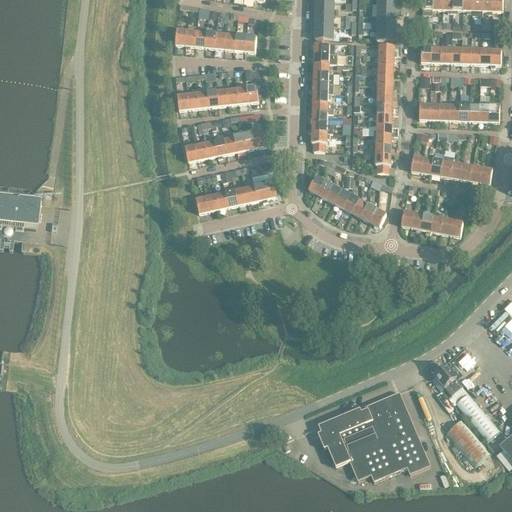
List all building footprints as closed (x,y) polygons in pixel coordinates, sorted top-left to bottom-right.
[(433,16),(433,13),(433,0),(423,0),(423,12),(428,13),(428,16),(433,16)] [(433,0),(433,13),(443,13),(443,0),(433,0)] [(453,16),(453,13),(453,0),(443,0),(443,13),(448,13),(448,16),(453,16)] [(458,14),(463,14),(463,0),(453,0),(453,13),(453,16),(458,16),(458,14)] [(473,17),(473,14),(473,0),(463,0),(463,14),(468,14),(468,17),(473,17)] [(482,19),(483,14),(483,0),(473,0),(473,14),(473,17),(473,19),(482,19)] [(492,18),(492,15),(493,0),(490,0),(483,0),(483,14),(487,14),(487,18),(492,18)] [(493,0),(492,15),(503,15),(503,0),(493,0)] [(334,6),(316,5),(316,18),(333,18),(334,6)] [(396,8),(378,7),(378,20),(395,20),(396,8)] [(199,14),(199,21),(209,22),(209,16),(209,15),(210,12),(206,12),(200,11),(200,10),(199,14)] [(218,25),(228,27),(230,16),(220,15),(218,25)] [(333,18),(316,18),(316,30),(333,31),(333,18)] [(356,19),(346,19),(346,31),(352,31),(352,25),(356,25),(356,19)] [(395,20),(378,20),(378,32),(395,33),(395,20)] [(333,43),(333,31),(316,30),(315,43),(333,43)] [(176,48),(186,49),(187,32),(182,31),(182,34),(177,34),(176,48)] [(196,50),(206,51),(207,34),(207,31),(198,31),(197,36),(196,50)] [(191,50),(196,50),(197,36),(192,35),(192,32),(187,32),(186,49),(186,52),(190,52),(191,50)] [(394,45),(395,33),(378,32),(377,45),(394,45)] [(206,51),(215,52),(217,37),(212,37),(212,34),(207,34),(206,51)] [(215,52),(225,53),(227,35),(217,35),(217,37),(215,52)] [(225,53),(235,54),(236,39),(232,39),(232,36),(227,35),(225,53)] [(235,54),(245,55),(247,37),(242,37),(241,40),(236,39),(235,54)] [(247,37),(245,55),(255,56),(256,41),(251,41),(252,38),(247,37)] [(421,66),(431,66),(432,52),(427,52),(427,45),(422,45),(421,66)] [(315,47),(315,57),(335,58),(335,48),(315,47)] [(461,67),(471,68),(471,53),(472,48),(462,48),(462,53),(461,67)] [(380,49),(379,59),(394,60),(394,59),(397,60),(397,55),(394,55),(394,50),(380,49)] [(441,67),(451,67),(452,49),(447,49),(447,52),(442,52),(441,67)] [(451,67),(461,67),(462,53),(457,53),(457,49),(452,49),(451,67)] [(481,68),(491,68),(491,51),(487,50),(487,53),(481,53),(481,68)] [(491,51),(491,68),(491,71),(496,71),(496,68),(501,68),(502,54),(496,54),(497,51),(491,51)] [(431,66),(441,67),(442,52),(432,52),(431,66)] [(471,68),(481,68),(481,53),(471,53),(471,68)] [(315,57),(315,67),(329,68),(338,68),(338,58),(335,58),(315,57)] [(379,64),(379,69),(394,70),(394,60),(379,59),(377,59),(377,64),(379,64)] [(315,67),(314,77),(332,77),(332,73),(329,72),(329,68),(315,67)] [(360,68),(356,68),(356,78),(360,78),(366,79),(367,69),(360,68)] [(379,78),(379,79),(393,80),(394,70),(379,69),(379,74),(376,74),(376,78),(379,78)] [(245,74),(246,83),(260,83),(259,74),(245,74)] [(206,83),(206,85),(216,84),(215,77),(206,78),(206,83)] [(314,77),(314,87),(334,88),(334,77),(332,77),(314,77)] [(379,84),(378,89),(393,89),(393,80),(379,79),(379,80),(376,79),(376,84),(379,84)] [(420,91),(431,91),(431,80),(420,80),(420,91)] [(451,89),(461,90),(461,81),(451,81),(451,89)] [(466,90),(471,90),(471,82),(463,81),(463,85),(466,85),(466,90)] [(481,90),(491,91),(491,82),(481,82),(481,90)] [(496,89),(501,89),(501,82),(491,82),(491,91),(491,92),(495,92),(496,89)] [(314,96),(314,97),(331,98),(340,98),(340,88),(334,88),(314,87),(314,92),(311,92),(311,96),(314,96)] [(237,89),(237,93),(239,107),(248,106),(247,92),(246,89),(246,88),(237,89)] [(246,89),(247,92),(248,106),(259,105),(257,90),(252,91),(252,88),(246,89)] [(376,99),(378,99),(393,99),(393,89),(378,89),(378,94),(376,94),(376,99)] [(197,91),(198,97),(199,112),(209,110),(207,95),(207,93),(206,90),(197,91)] [(222,94),(217,95),(219,109),(229,108),(227,94),(227,91),(222,92),(222,93),(222,94)] [(227,91),(227,94),(229,108),(239,107),(237,93),(232,93),(232,91),(227,91)] [(207,93),(207,95),(209,110),(219,109),(217,95),(212,95),(212,92),(207,93)] [(189,113),(188,97),(187,95),(183,96),(183,99),(178,99),(179,114),(189,113)] [(187,95),(188,97),(189,113),(199,112),(198,97),(193,98),(192,95),(187,95)] [(314,97),(313,107),(328,107),(328,102),(331,102),(331,98),(314,97)] [(378,104),(378,109),(392,109),(393,99),(378,99),(376,99),(375,104),(378,104)] [(479,125),(489,125),(490,111),(490,99),(480,99),(480,111),(479,125)] [(490,111),(489,125),(499,126),(500,111),(500,106),(490,105),(490,99),(490,111)] [(459,124),(469,125),(470,110),(470,104),(460,104),(460,110),(459,124)] [(469,125),(479,125),(480,111),(475,110),(475,107),(470,107),(470,104),(470,110),(469,125)] [(420,123),(430,123),(430,109),(430,106),(426,106),(425,109),(420,109),(420,123)] [(430,123),(440,124),(440,109),(436,109),(436,106),(430,106),(430,109),(430,123)] [(440,124),(450,124),(450,110),(450,106),(446,106),(445,109),(440,109),(440,124)] [(450,124),(459,124),(460,110),(455,110),(455,107),(450,106),(450,110),(450,124)] [(313,117),(328,117),(334,117),(334,112),(328,112),(328,107),(313,107),(313,112),(311,112),(311,116),(313,116),(313,117)] [(375,119),(377,119),(392,119),(392,109),(378,109),(373,109),(373,118),(375,118),(375,119)] [(313,117),(313,127),(327,127),(328,117),(313,117)] [(377,123),(377,129),(392,129),(392,119),(377,119),(375,119),(375,123),(377,123)] [(231,121),(223,123),(224,130),(232,128),(231,125),(231,121)] [(309,136),(312,136),(331,137),(333,137),(334,127),(331,127),(327,127),(313,127),(313,131),(309,131),(309,136)] [(351,127),(343,127),(342,138),(346,138),(351,138),(351,127)] [(374,138),(377,138),(391,139),(392,129),(377,129),(369,129),(369,138),(374,138)] [(249,138),(244,139),(247,153),(256,151),(253,137),(253,134),(248,135),(249,138)] [(263,135),(253,137),(256,151),(266,149),(263,135)] [(312,147),(314,147),(325,147),(327,147),(327,142),(330,142),(331,137),(312,136),(312,147)] [(428,138),(418,136),(416,144),(426,146),(427,140),(428,138)] [(455,141),(454,146),(457,147),(458,142),(458,138),(448,137),(447,141),(455,141)] [(229,142),(224,143),(227,157),(237,155),(234,141),(233,138),(229,139),(229,142)] [(377,143),(377,148),(391,149),(391,139),(377,138),(374,138),(374,143),(377,143)] [(214,141),(214,142),(215,145),(218,159),(218,162),(223,161),(222,158),(227,157),(224,143),(224,139),(214,141)] [(244,139),(234,141),(237,155),(247,153),(244,139)] [(489,147),(497,148),(498,140),(490,139),(489,147)] [(210,146),(205,147),(208,161),(218,159),(215,145),(214,142),(209,143),(210,146)] [(195,146),(195,148),(198,163),(208,161),(205,147),(200,148),(199,145),(195,146)] [(198,163),(195,148),(195,146),(190,147),(191,150),(185,151),(188,165),(198,163)] [(325,147),(314,147),(314,155),(324,155),(325,147)] [(374,158),(376,158),(391,159),(391,149),(377,148),(376,153),(374,153),(374,158)] [(376,168),(378,168),(389,169),(390,169),(391,159),(376,158),(374,158),(374,163),(376,163),(376,168)] [(411,175),(421,176),(424,162),(424,159),(420,158),(419,161),(414,160),(411,175)] [(421,176),(431,178),(434,164),(429,163),(430,160),(424,159),(424,162),(421,176)] [(441,180),(451,181),(453,167),(454,161),(444,159),(444,162),(443,165),(441,180)] [(431,178),(441,180),(443,165),(444,162),(439,161),(439,164),(434,164),(431,178)] [(337,168),(327,164),(326,168),(336,172),(337,168)] [(451,181),(461,183),(463,169),(464,165),(459,165),(458,168),(453,167),(451,181)] [(461,183),(470,184),(473,170),(468,169),(469,166),(464,165),(463,169),(461,183)] [(260,168),(262,177),(272,175),(270,166),(260,168)] [(348,178),(349,174),(337,168),(336,172),(335,173),(348,178)] [(389,169),(378,168),(378,177),(388,177),(389,169)] [(470,184),(480,186),(482,172),(483,169),(478,168),(478,171),(473,170),(470,184)] [(482,172),(480,186),(490,188),(493,173),(487,172),(487,169),(483,169),(482,172)] [(221,176),(223,185),(232,183),(230,174),(221,176)] [(202,180),(203,187),(212,185),(211,178),(202,180)] [(309,193),(318,198),(325,185),(326,183),(322,180),(321,183),(316,180),(309,193)] [(263,183),(264,185),(264,186),(267,202),(277,200),(273,181),(263,183)] [(322,200),(327,203),(334,190),(329,188),(331,185),(326,183),(325,185),(318,198),(316,202),(320,204),(322,200)] [(382,187),(374,183),(371,187),(371,190),(379,194),(380,191),(382,187)] [(259,189),(254,190),(258,204),(267,202),(264,186),(264,185),(259,186),(259,189)] [(393,192),(382,187),(380,191),(391,196),(393,192)] [(254,190),(245,192),(248,206),(258,204),(254,190)] [(327,203),(336,207),(342,195),(344,192),(339,190),(338,192),(334,190),(327,203)] [(225,194),(225,195),(229,211),(238,208),(235,194),(230,195),(230,192),(225,194)] [(245,192),(235,194),(238,208),(248,206),(245,192)] [(336,207),(344,212),(351,199),(347,197),(348,194),(344,192),(342,195),(336,207)] [(221,197),(216,198),(219,213),(229,211),(225,195),(225,194),(220,195),(221,197)] [(206,198),(206,199),(209,215),(219,213),(216,198),(211,199),(210,197),(206,198)] [(206,199),(206,198),(201,199),(201,202),(196,203),(199,217),(209,215),(206,199)] [(344,212),(353,217),(360,204),(361,201),(357,199),(355,202),(351,199),(344,212)] [(353,217),(362,221),(369,208),(364,206),(366,204),(361,201),(360,204),(353,217)] [(15,204),(15,206),(0,203),(0,225),(36,230),(38,208),(18,206),(18,205),(15,204)] [(369,208),(362,221),(371,226),(377,213),(379,211),(375,209),(376,206),(371,203),(369,208)] [(377,213),(371,226),(380,231),(386,218),(382,215),(383,213),(379,211),(377,213)] [(402,229),(411,231),(414,217),(415,214),(410,213),(409,216),(404,215),(402,229)] [(411,231),(421,233),(424,219),(419,218),(420,215),(415,214),(414,217),(411,231)] [(431,235),(434,221),(434,217),(430,217),(429,220),(424,219),(421,233),(426,234),(426,237),(430,238),(431,235)] [(431,235),(441,237),(443,223),(439,222),(440,218),(434,217),(434,221),(431,235)] [(441,237),(450,239),(453,224),(454,221),(449,220),(449,224),(443,223),(441,237)] [(453,224),(450,239),(460,241),(463,226),(458,225),(459,222),(454,221),(453,224)] [(441,394),(445,390),(452,399),(463,390),(445,368),(433,377),(436,380),(432,383),(441,394)] [(322,436),(319,437),(325,452),(329,451),(337,470),(350,465),(358,484),(371,479),(374,486),(408,472),(410,478),(431,470),(400,396),(319,429),(322,436)] [(469,398),(457,408),(488,445),(500,435),(469,398)] [(462,422),(446,436),(475,470),(490,457),(462,422)] [(503,454),(497,459),(509,473),(511,470),(511,438),(500,449),(503,454)]
